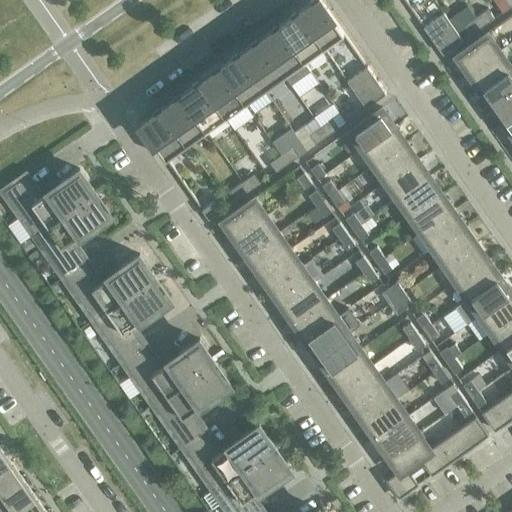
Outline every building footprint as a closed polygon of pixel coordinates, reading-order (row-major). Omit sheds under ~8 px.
[(312,4),(299,12),(323,47),(344,33),(320,0),(318,0),(321,3),(314,7),(312,4)] [(488,8),(476,17),(483,26),(494,17),(488,8)] [(323,47),(299,12),(298,13),(301,17),(295,21),(292,17),(279,26),(304,61),(323,47)] [(423,27),(443,54),(463,39),(444,12),(423,27)] [(483,26),(476,17),(464,25),(471,34),(483,26)] [(304,61),(279,26),(279,27),(281,30),(275,35),(273,31),(260,40),(284,75),(291,84),(311,71),(304,61)] [(500,50),(487,32),(457,54),(469,71),(500,50)] [(284,75),(260,40),(259,41),(262,44),(255,49),(253,45),(240,54),(265,88),(284,75)] [(511,66),(500,50),(469,71),(481,88),(511,66)] [(265,88),(240,54),(242,58),(236,62),(233,59),(221,68),(245,102),(265,88)] [(347,81),(360,98),(366,108),(387,93),(367,66),(347,81)] [(511,90),(511,67),(511,66),(481,88),(493,105),(511,90)] [(245,102),(221,68),(220,68),(222,72),(216,76),(214,73),(201,82),(225,116),(245,102)] [(225,116),(201,82),(200,82),(203,86),(197,90),(194,86),(181,95),(206,130),(225,116)] [(511,115),(511,90),(493,105),(504,121),(511,115)] [(206,130),(181,95),(181,96),(183,100),(177,104),(174,100),(162,109),(186,144),(206,130)] [(339,111),(346,120),(358,112),(351,103),(339,111)] [(394,125),(382,107),(351,130),(363,147),(394,125)] [(186,144),(162,109),(161,110),(164,113),(157,118),(155,114),(141,124),(166,158),(186,144)] [(332,118),(321,126),(327,135),(339,127),(332,118)] [(406,142),(394,125),(363,147),(375,164),(406,142)] [(327,135),(321,126),(309,135),(315,144),(327,135)] [(418,158),(406,142),(375,164),(386,180),(418,158)] [(293,146),(281,154),(288,163),(300,155),(293,146)] [(288,163),(281,154),(270,162),(276,171),(288,163)] [(430,175),(418,158),(386,180),(398,197),(430,175)] [(318,162),(310,168),(318,179),(326,173),(318,162)] [(80,168),(60,182),(41,196),(26,175),(4,190),(34,233),(95,190),(80,168)] [(312,183),(305,172),(297,178),(304,188),(312,183)] [(254,173),(242,182),(249,191),(260,182),(254,173)] [(441,192),(430,175),(398,197),(410,214),(441,192)] [(330,179),(322,184),(330,195),(337,190),(330,179)] [(249,191),(242,182),(230,190),(237,199),(249,191)] [(324,200),(316,189),(308,194),(316,205),(324,200)] [(110,212),(95,190),(34,233),(64,276),(86,260),(72,240),(110,212)] [(345,201),(337,190),(330,195),(337,206),(345,201)] [(453,208),(441,192),(410,214),(422,230),(453,208)] [(267,215),(255,197),(223,219),(235,237),(267,215)] [(331,211),(324,200),(316,205),(324,216),(331,211)] [(202,210),(209,219),(220,211),(214,201),(202,210)] [(465,225),(453,208),(422,230),(433,247),(465,225)] [(353,212),(345,218),(353,229),(361,223),(353,212)] [(279,231),(267,215),(235,237),(247,253),(279,231)] [(376,224),(371,216),(361,223),(366,231),(376,224)] [(347,233),(339,222),(332,228),(339,238),(347,233)] [(369,234),(361,223),(353,229),(361,240),(369,234)] [(477,242),(465,225),(433,247),(445,264),(477,242)] [(290,248),(279,231),(247,253),(259,270),(290,248)] [(355,244),(347,233),(339,238),(347,249),(355,244)] [(27,250),(34,246),(29,239),(22,244),(27,250)] [(488,258),(477,242),(445,264),(457,280),(488,258)] [(377,246),(369,251),(377,262),(384,257),(377,246)] [(302,265),(290,248),(259,270),(271,287),(302,265)] [(140,253),(120,267),(101,281),(86,260),(64,276),(94,318),(155,275),(140,253)] [(371,266),(363,255),(355,261),(363,272),(371,266)] [(392,268),(384,257),(377,262),(384,273),(392,268)] [(500,275),(488,258),(457,280),(469,297),(500,275)] [(314,281),(302,265),(271,287),(282,303),(314,281)] [(378,277),(371,266),(363,272),(371,283),(378,277)] [(170,297),(155,275),(94,318),(124,361),(146,345),(131,325),(170,297)] [(511,292),(500,275),(469,297),(480,314),(511,292)] [(326,298),(314,281),(282,303),(294,320),(326,298)] [(397,281),(389,287),(397,298),(405,292),(397,281)] [(397,298),(389,287),(382,292),(389,303),(397,298)] [(511,316),(511,291),(511,292),(480,314),(492,331),(511,316)] [(413,303),(405,292),(397,298),(405,309),(413,303)] [(337,315),(326,298),(294,320),(306,337),(337,315)] [(405,309),(397,298),(389,303),(397,314),(405,309)] [(424,312),(416,318),(424,329),(431,323),(424,312)] [(349,331),(337,315),(306,337),(318,354),(349,331)] [(511,341),(511,316),(492,331),(504,347),(511,341)] [(418,333),(410,322),(402,328),(410,339),(418,333)] [(439,334),(431,323),(424,329),(431,340),(439,334)] [(90,338),(96,333),(90,326),(84,330),(90,338)] [(361,348),(349,331),(318,354),(329,370),(361,348)] [(425,344),(418,333),(410,339),(418,350),(425,344)] [(199,338),(180,352),(161,366),(146,345),(124,361),(154,403),(215,360),(199,338)] [(447,346),(439,351),(447,362),(455,357),(447,346)] [(373,365),(361,348),(329,370),(341,387),(373,365)] [(441,367),(434,356),(426,361),(433,372),(441,367)] [(463,368),(455,357),(447,362),(455,373),(463,368)] [(230,382),(215,360),(154,403),(184,446),(206,430),(191,410),(230,382)] [(384,381),(373,365),(341,387),(353,404),(384,381)] [(449,377),(441,367),(433,372),(441,383),(449,377)] [(471,379),(463,385),(471,396),(478,390),(471,379)] [(396,398),(384,381),(353,404),(365,420),(396,398)] [(465,400),(457,389),(449,394),(457,405),(465,400)] [(486,401),(478,390),(471,396),(478,407),(486,401)] [(511,390),(482,411),(495,430),(511,417),(511,390)] [(408,415),(396,398),(365,420),(376,437),(408,415)] [(472,411),(465,400),(457,405),(465,416),(472,411)] [(420,431),(408,415),(376,437),(388,454),(420,431)] [(489,434),(476,416),(430,448),(430,449),(400,470),(399,470),(386,479),(399,497),(418,483),(411,473),(424,463),(432,474),(489,434)] [(259,423),(239,437),(220,451),(206,430),(184,446),(214,488),(275,445),(259,423)] [(420,432),(420,431),(388,454),(399,470),(400,470),(430,449),(430,448),(419,433),(420,432)] [(290,467),(275,445),(214,488),(230,511),(263,511),(251,495),(290,467)] [(0,493),(19,479),(7,462),(0,466),(0,493)] [(0,511),(10,511),(32,497),(19,479),(0,493),(0,511)] [(42,511),(32,497),(10,511),(42,511)]
